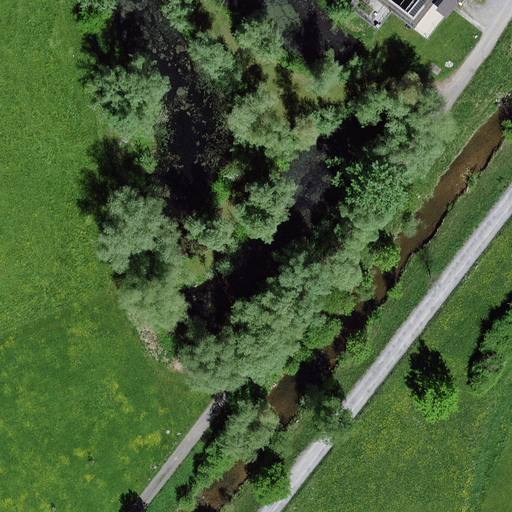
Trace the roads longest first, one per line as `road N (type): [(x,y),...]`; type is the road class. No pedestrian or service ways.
road 1 (track): [(156,511),(511,8)]
road 2 (track): [(511,203),(273,511)]
